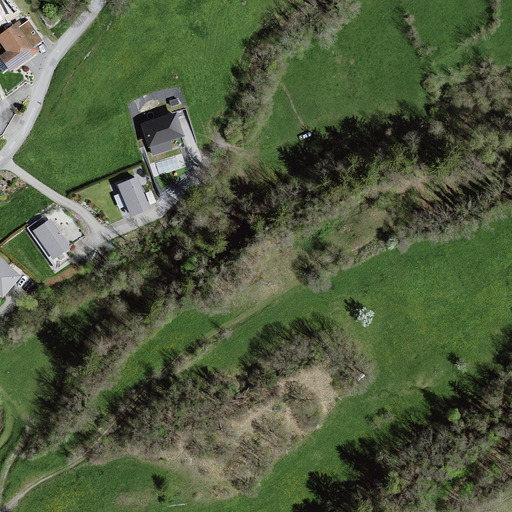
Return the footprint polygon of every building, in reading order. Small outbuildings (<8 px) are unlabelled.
[(0,44),(7,56),(0,60),(11,77),(43,57),(21,22),(0,35),(0,44)] [(182,135),(176,114),(142,124),(148,146),(152,145),(154,153),(170,148),(168,139),(182,135)] [(140,180),(118,187),(130,223),(152,216),(140,180)] [(49,210),(24,229),(56,273),(70,263),(67,251),(86,236),(72,219),(66,223),(62,227),(49,210)] [(23,281),(0,259),(0,301),(3,304),(23,281)]
